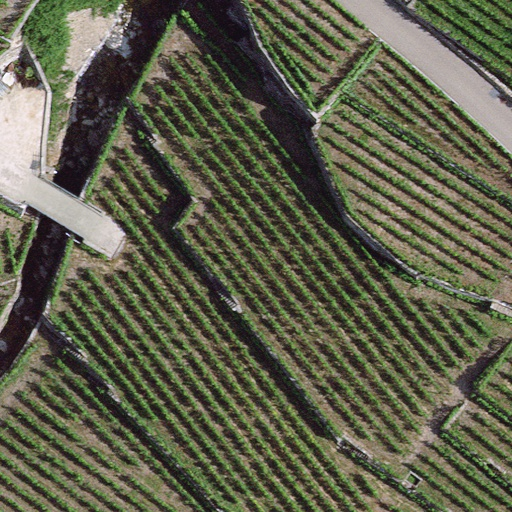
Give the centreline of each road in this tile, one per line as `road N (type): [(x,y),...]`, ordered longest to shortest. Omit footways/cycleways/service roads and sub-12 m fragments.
road 1 (unclassified): [(511,107),(386,0)]
road 2 (track): [(0,180),(115,250)]
